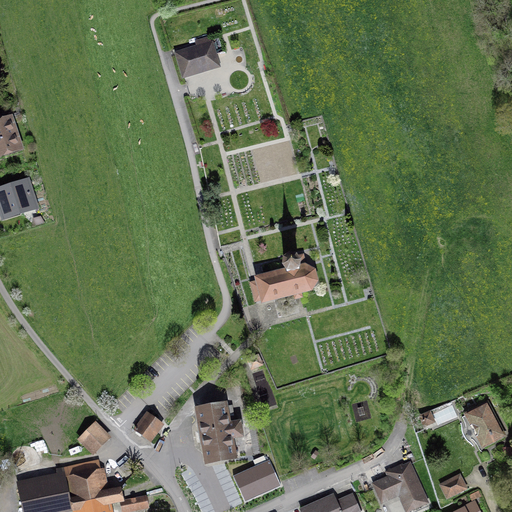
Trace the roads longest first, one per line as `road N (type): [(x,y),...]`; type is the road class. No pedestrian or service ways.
road 1 (residential): [(0,278),(48,356),(163,473),(184,511)]
road 2 (residential): [(265,511),(382,455),(402,416)]
